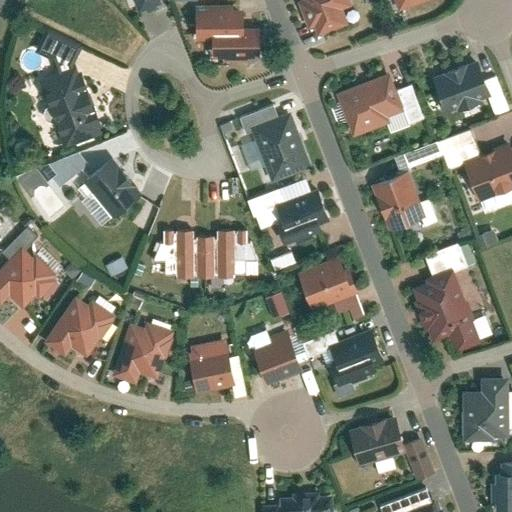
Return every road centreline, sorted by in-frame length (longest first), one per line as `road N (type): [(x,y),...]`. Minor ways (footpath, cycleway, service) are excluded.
road 1 (residential): [(423,383),(301,71)]
road 2 (residential): [(0,331),(60,376),(114,397),(248,411),(287,435)]
road 3 (residential): [(203,107),(176,47),(139,83),(136,119),(159,162),(178,171),(221,165)]
road 4 (residential): [(488,16),(301,71)]
road 5 (residential): [(470,511),(423,383)]
